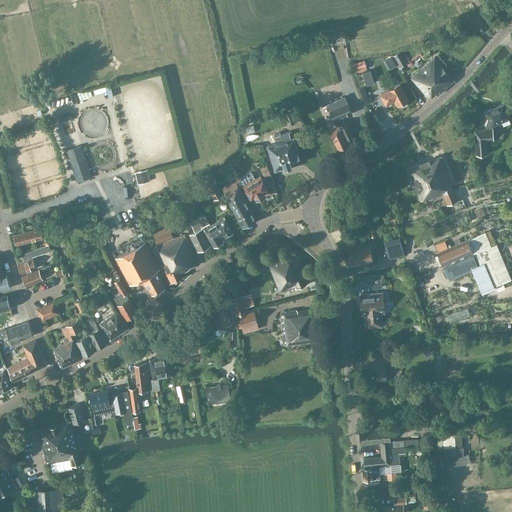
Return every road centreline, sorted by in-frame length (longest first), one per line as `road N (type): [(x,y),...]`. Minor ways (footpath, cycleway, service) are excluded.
road 1 (tertiary): [(57,380),(134,335),(264,222),(312,212)]
road 2 (tertiary): [(360,511),(343,291),(312,212)]
road 3 (tertiary): [(312,212),(324,181),(416,120),(511,24)]
road 4 (residential): [(57,380),(0,226)]
